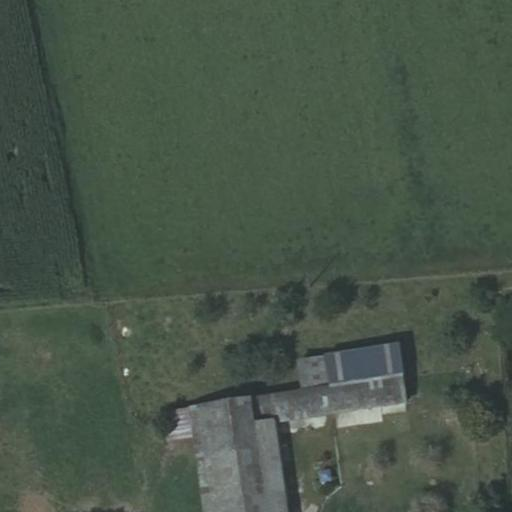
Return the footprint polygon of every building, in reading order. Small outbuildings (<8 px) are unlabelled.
[(318,360),(322,389),(396,377),(391,348),(318,360)] [(291,366),(295,395),(320,392),(315,362),(291,366)] [(394,380),(370,384),(372,413),(399,409),(394,380)] [(295,395),(242,404),(245,431),(265,427),(372,413),(370,384),(320,392),(295,395)] [(242,404),(223,406),(226,433),(240,431),(245,431),(242,404)] [(223,406),(155,417),(159,443),(184,440),(226,433),(223,406)] [(250,506),(250,511),(276,511),(265,427),(245,431),(240,431),(250,506)] [(226,433),(184,440),(193,511),(216,511),(250,506),(240,431),(226,433)]
